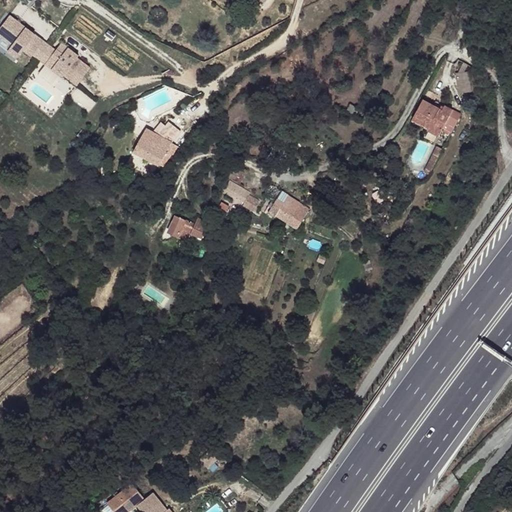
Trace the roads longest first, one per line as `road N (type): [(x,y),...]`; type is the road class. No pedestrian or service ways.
road 1 (unclassified): [(511,178),(277,511)]
road 2 (motorway): [(511,268),(332,511)]
road 3 (unknown): [(300,0),(280,38),(223,74),(179,62),(99,4)]
road 4 (motorway): [(374,511),(511,325)]
